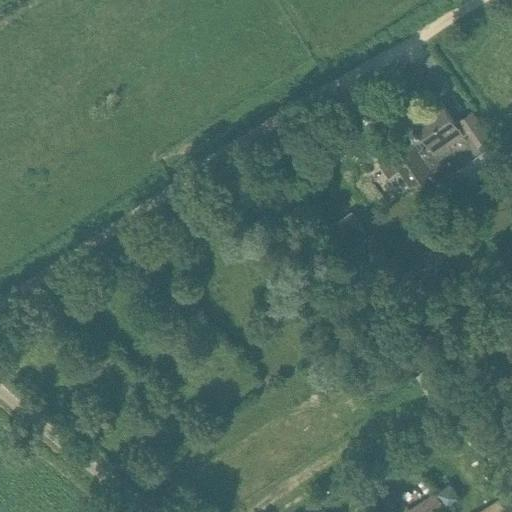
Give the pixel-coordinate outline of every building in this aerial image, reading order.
[(423,134),(411,142),(424,162),(432,172),(437,180),(463,163),(480,152),(480,151),(494,171),(510,196),(511,194),(511,170),(506,163),(493,143),(472,111),(456,122),(443,103),(415,122),(423,134)] [(400,169),(412,185),(432,172),(411,142),(379,164),(388,177),(400,169)] [(348,213),(332,224),(345,244),(361,233),(348,213)] [(450,252),(447,249),(437,257),(439,261),(433,266),(440,274),(447,268),(452,274),(469,260),(458,245),(450,252)] [(511,511),(511,499),(506,491),(473,511),(511,511)] [(408,511),(439,511),(446,507),(436,492),(416,507),(408,511)]
